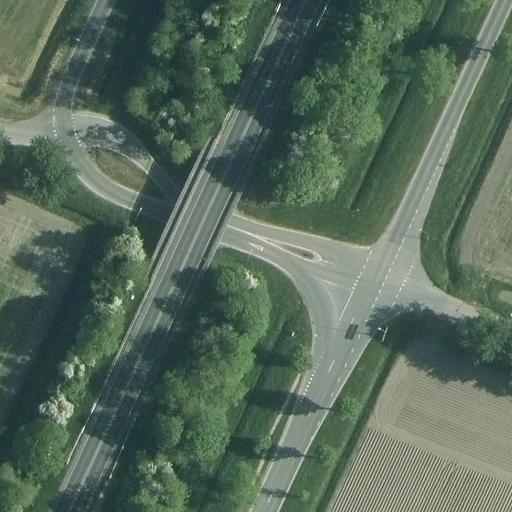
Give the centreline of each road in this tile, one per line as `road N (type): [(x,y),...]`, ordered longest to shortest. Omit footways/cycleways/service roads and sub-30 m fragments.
road 1 (trunk): [(67,511),(305,0)]
road 2 (primary): [(379,282),(329,250),(191,205),(115,137),(62,132)]
road 3 (trunk): [(379,282),(506,0)]
road 4 (primary): [(62,132),(75,163),(113,196),(270,257)]
road 5 (primary): [(270,257),(303,277),(321,305),(325,342),(316,391)]
road 6 (unclassified): [(511,334),(379,282)]
road 7 (trunk): [(108,0),(67,91),(62,132)]
road 8 (primary): [(260,511),(316,391)]
road 9 (primary): [(316,391),(379,282)]
